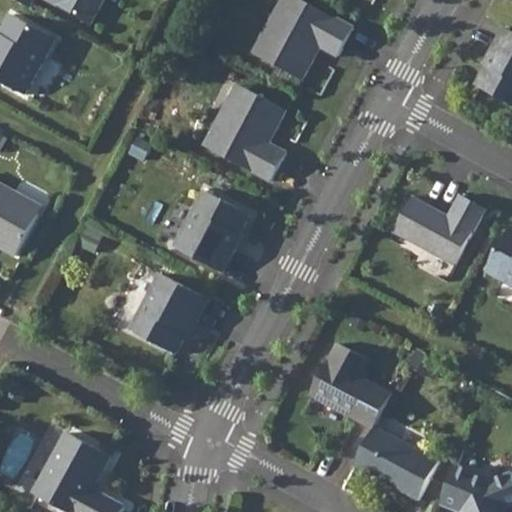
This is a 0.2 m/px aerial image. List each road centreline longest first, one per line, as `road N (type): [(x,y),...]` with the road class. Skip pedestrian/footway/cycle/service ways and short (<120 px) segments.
road 1 (residential): [(208,439),(391,100)]
road 2 (residential): [(0,331),(208,439)]
road 3 (residential): [(208,439),(346,511)]
road 4 (residential): [(391,100),(511,166)]
